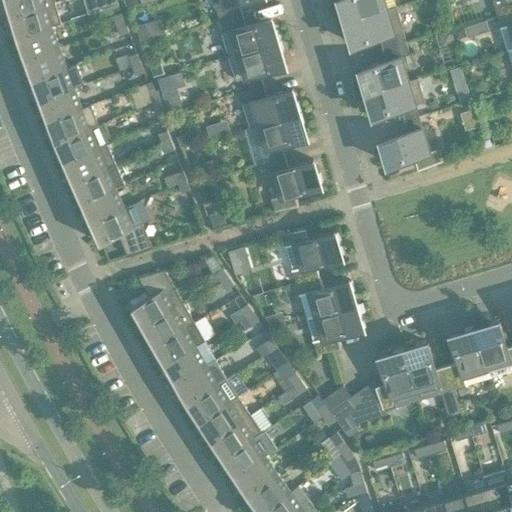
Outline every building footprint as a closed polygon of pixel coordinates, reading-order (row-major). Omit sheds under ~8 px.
[(54,0),(6,0),(11,15),(55,2),(54,0)] [(97,0),(100,9),(118,3),(116,0),(97,0)] [(216,7),(219,20),(228,17),(243,13),(239,1),(242,0),(212,0),(215,8),(216,7)] [(384,0),(341,0),(344,10),(342,10),(345,20),(347,19),(347,20),(387,8),(384,0)] [(511,0),(493,0),(497,14),(511,9),(511,0)] [(52,25),(61,22),(55,2),(11,15),(18,37),(52,25)] [(354,44),(380,37),(383,48),(406,41),(403,30),(404,30),(397,6),(387,8),(347,20),(348,21),(346,22),(348,31),(350,30),(354,44)] [(511,9),(497,14),(508,50),(511,48),(511,9)] [(122,12),(112,16),(116,25),(125,21),(122,12)] [(271,17),(246,24),(243,13),(228,17),(231,29),(222,31),(229,56),(278,41),(278,40),(280,39),(277,30),(275,30),(271,17)] [(120,35),(129,31),(125,21),(116,25),(120,35)] [(52,25),(18,37),(26,58),(59,46),(52,25)] [(147,25),(137,28),(141,40),(150,37),(147,25)] [(466,37),(463,28),(455,31),(457,39),(466,37)] [(443,47),(455,42),(451,29),(438,34),(443,47)] [(281,41),(279,42),(278,41),(229,56),(236,80),(246,77),(249,88),(264,84),(260,72),(285,65),(281,51),(283,51),(281,41)] [(364,81),(366,91),(368,90),(369,91),(408,80),(401,56),(410,53),(406,41),(383,48),(387,60),(361,67),(365,81),(364,81)] [(59,46),(26,58),(33,79),(67,66),(59,46)] [(137,52),(128,56),(132,65),(141,62),(137,52)] [(135,75),(145,71),(141,62),(132,65),(135,75)] [(67,66),(33,79),(41,99),(74,86),(84,83),(78,66),(77,63),(67,66)] [(153,76),(164,73),(161,63),(150,66),(153,76)] [(161,91),(176,86),(184,84),(180,70),(157,77),(161,91)] [(425,101),(418,77),(408,80),(369,91),(369,92),(367,93),(370,102),(372,102),(376,115),(401,108),(404,119),(419,115),(416,104),(425,101)] [(292,88),(267,95),(264,84),(249,88),(241,91),(244,103),(243,103),(250,127),(260,124),(300,112),(299,111),(301,111),(298,101),(296,102),(292,88)] [(468,85),(459,87),(463,100),(471,97),(468,85)] [(74,86),(41,99),(48,119),(82,107),(74,86)] [(158,89),(149,93),(153,102),(162,98),(158,89)] [(156,111),(165,108),(162,98),(153,102),(156,111)] [(91,103),(82,107),(48,119),(56,141),(89,127),(99,124),(93,107),(91,103)] [(302,113),(300,113),(300,112),(260,124),(270,160),(285,155),(281,144),(307,136),(303,123),(305,122),(302,113)] [(439,148),(429,151),(419,115),(404,119),(408,131),(383,138),(387,152),(385,153),(388,162),(389,162),(390,164),(415,156),(419,168),(443,161),(439,148)] [(89,127),(56,141),(65,162),(98,147),(89,127)] [(167,130),(159,133),(162,142),(171,139),(167,130)] [(189,132),(177,136),(181,147),(192,143),(189,132)] [(166,152),(175,149),(171,139),(162,142),(166,152)] [(116,163),(107,143),(98,147),(65,162),(74,181),(116,163)] [(313,159),(288,166),(285,155),(270,160),(281,195),(271,198),(275,211),(299,203),(296,192),(321,184),(320,182),(322,182),(319,172),(317,173),(313,159)] [(116,163),(74,181),(83,201),(116,187),(115,186),(124,182),(116,163)] [(183,170),(164,177),(168,187),(178,183),(178,182),(186,179),(183,170)] [(178,183),(182,192),(190,189),(186,179),(178,182),(178,183)] [(116,187),(83,201),(91,221),(124,206),(116,187)] [(140,200),(124,206),(91,221),(101,242),(118,234),(127,254),(153,246),(142,221),(148,219),(140,200)] [(212,215),(216,227),(228,224),(225,211),(212,215)] [(309,238),(306,226),(282,233),(296,282),(320,275),(317,263),(342,256),(338,242),(340,241),(337,232),(335,232),(335,230),(309,238)] [(223,267),(215,273),(221,281),(228,276),(223,267)] [(149,296),(133,305),(144,325),(184,302),(164,268),(138,276),(149,296)] [(350,281),(349,279),(324,286),(320,275),(296,282),(307,317),(356,303),(352,290),(354,290),(352,280),(350,281)] [(227,289),(234,284),(228,276),(221,281),(227,289)] [(253,277),(243,283),(250,294),(260,287),(253,277)] [(155,344),(195,321),(184,302),(144,325),(155,344)] [(248,303),(240,308),(246,316),(253,311),(248,303)] [(361,313),(358,303),(356,304),(356,303),(307,317),(317,353),(341,346),(338,334),(363,327),(359,313),(361,313)] [(252,325),(259,319),(253,311),(246,316),(252,325)] [(497,319),(487,322),(488,324),(475,328),(490,377),(511,370),(511,344),(507,346),(499,321),(497,321),(497,319)] [(195,321),(155,344),(165,363),(197,345),(196,344),(205,339),(195,321)] [(465,331),(451,335),(459,360),(447,364),(454,388),(490,377),(475,328),(474,328),(474,326),(464,329),(465,331)] [(262,356),(270,351),(277,345),(272,337),(264,342),(256,348),(262,356)] [(165,363),(176,381),(207,363),(207,364),(216,359),(218,358),(207,338),(205,339),(196,344),(197,345),(165,363)] [(425,341),(416,343),(416,345),(404,349),(418,398),(454,388),(447,364),(436,367),(428,342),(426,342),(425,341)] [(276,359),(283,354),(277,345),(270,351),(276,359)] [(376,385),(380,400),(383,409),(418,398),(404,349),(403,349),(402,347),(393,350),(394,352),(380,356),(387,381),(376,385)] [(216,359),(207,364),(207,363),(176,381),(187,401),(218,382),(227,377),(216,359)] [(295,371),(288,376),(294,384),(301,379),(295,371)] [(187,401),(200,420),(230,401),(238,395),(227,377),(218,382),(187,401)] [(300,393),(307,388),(301,379),(294,384),(300,393)] [(330,410),(351,395),(343,384),(322,399),(325,403),(330,410)] [(278,395),(283,402),(297,393),(292,386),(278,395)] [(250,413),(238,395),(230,401),(200,420),(212,438),(250,413)] [(358,407),(351,395),(330,410),(331,411),(337,419),(338,421),(348,414),(358,407)] [(325,403),(317,408),(323,416),(331,411),(330,410),(325,403)] [(329,425),(337,419),(331,411),(323,416),(329,425)] [(254,437),(262,431),(250,413),(212,438),(224,456),(254,437)] [(359,430),(348,414),(338,421),(349,437),(359,430)] [(511,419),(497,423),(500,433),(511,429),(511,419)] [(486,431),(485,427),(484,421),(469,426),(472,435),(486,431)] [(454,430),(456,436),(457,440),(472,435),(469,426),(454,430)] [(254,437),(224,456),(236,474),(266,455),(254,437)] [(343,439),(335,444),(341,452),(349,447),(343,439)] [(447,449),(444,439),(429,444),(432,453),(447,449)] [(414,448),(417,458),(432,453),(429,444),(414,448)] [(347,461),(355,455),(349,447),(341,452),(347,461)] [(405,461),(402,452),(388,456),(390,465),(405,461)] [(248,494),(278,473),(266,455),(236,474),(248,494)] [(373,460),(376,470),(390,465),(388,456),(373,460)] [(511,511),(511,494),(508,480),(504,468),(483,474),(487,486),(494,511),(511,511)] [(291,490),(282,478),(278,473),(248,494),(262,511),(291,490)] [(364,481),(355,484),(358,494),(367,491),(364,481)] [(291,490),(262,511),(297,511),(312,501),(299,484),(291,490)] [(466,492),(472,511),(494,511),(487,486),(466,492)] [(374,511),(367,491),(358,494),(363,511),(374,511)] [(472,511),(466,492),(445,498),(449,511),(472,511)] [(425,504),(427,511),(449,511),(445,498),(425,504)] [(319,511),(312,501),(297,511),(319,511)] [(379,508),(380,511),(404,511),(404,510),(401,501),(379,508)]
